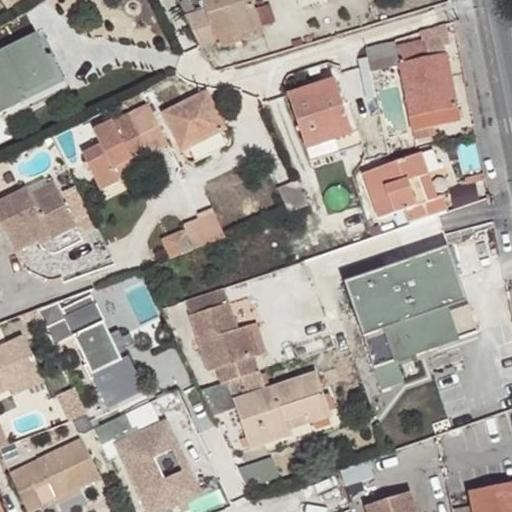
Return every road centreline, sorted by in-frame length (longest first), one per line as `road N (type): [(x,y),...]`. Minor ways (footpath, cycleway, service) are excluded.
road 1 (residential): [(489,2),(203,84)]
road 2 (unclassified): [(355,339),(330,265),(511,206)]
road 3 (unknown): [(269,511),(410,444)]
